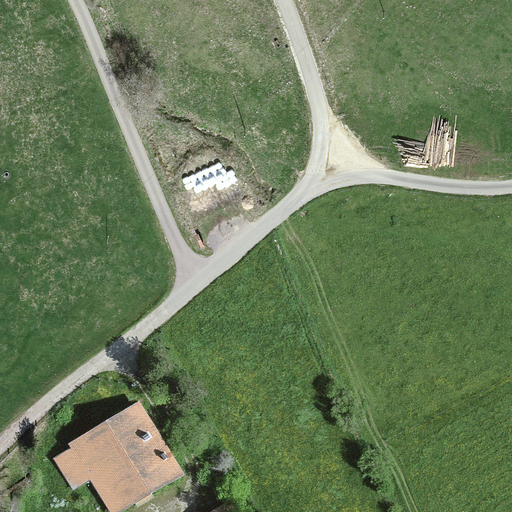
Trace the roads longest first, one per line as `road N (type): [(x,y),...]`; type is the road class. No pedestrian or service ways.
road 1 (unclassified): [(0,451),(284,213),(340,177)]
road 2 (track): [(200,285),(75,0)]
road 3 (unclassified): [(283,0),(340,177)]
